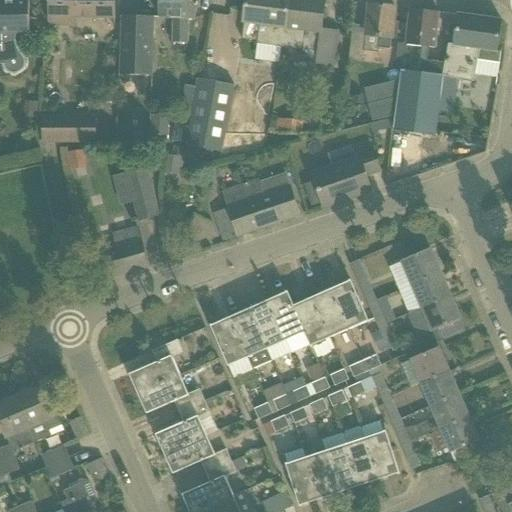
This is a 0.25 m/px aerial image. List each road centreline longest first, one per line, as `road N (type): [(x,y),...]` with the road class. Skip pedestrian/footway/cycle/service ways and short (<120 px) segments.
road 1 (residential): [(65,321),(451,185)]
road 2 (residential): [(150,511),(65,321)]
road 3 (residential): [(511,325),(451,185)]
